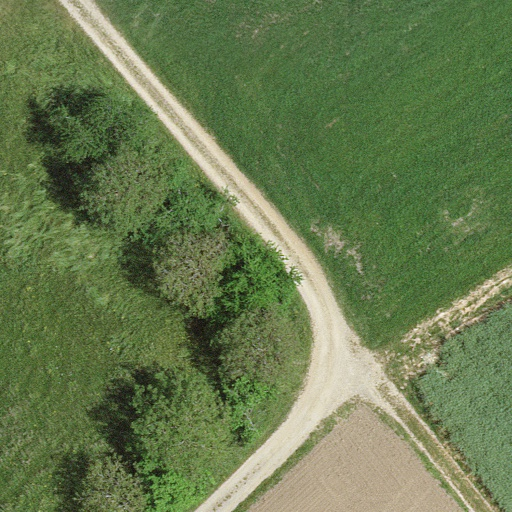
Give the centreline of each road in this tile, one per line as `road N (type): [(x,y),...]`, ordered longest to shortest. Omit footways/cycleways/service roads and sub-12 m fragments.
road 1 (track): [(218,511),(294,439),(334,384),(330,325),(272,234),(77,0)]
road 2 (track): [(481,511),(407,417),(365,376),(338,366)]
